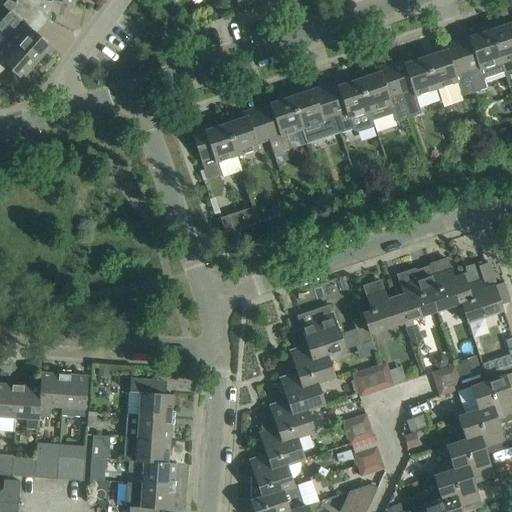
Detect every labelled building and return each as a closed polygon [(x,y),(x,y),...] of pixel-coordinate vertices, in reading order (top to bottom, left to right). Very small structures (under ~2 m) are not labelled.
[(7,0),(2,5),(9,12),(0,22),(0,31),(6,37),(36,63),(51,46),(18,18),(27,8),(16,3),(7,0)] [(74,0),(16,0),(16,3),(27,8),(29,0),(44,0),(73,6),(74,0)] [(489,30),(495,47),(500,63),(503,73),(504,75),(511,71),(511,25),(511,23),(489,30)] [(471,46),(459,50),(467,76),(473,93),(486,89),(483,79),(503,73),(500,63),(495,47),(489,30),(468,37),(471,46)] [(36,63),(6,37),(0,44),(0,61),(21,80),(36,63)] [(439,52),(424,57),(435,90),(456,83),(461,97),(473,93),(467,76),(459,50),(448,54),(445,45),(437,47),(439,52)] [(404,69),(393,73),(401,97),(408,118),(420,114),(415,97),(435,90),(424,57),(410,61),(409,57),(401,59),(404,69)] [(373,74),(358,79),(372,121),(392,114),(395,122),(408,118),(401,97),(393,73),(381,76),(378,67),(371,69),(373,74)] [(335,82),(338,91),(326,95),(334,119),(339,132),(350,129),(358,132),(374,126),(372,121),(358,79),(344,84),(342,79),(335,82)] [(290,97),(302,134),(306,144),(325,137),(321,127),(324,126),(323,123),(334,119),(326,95),(315,98),(312,89),(290,97)] [(269,104),(272,113),(260,117),(268,140),(274,155),(290,150),(286,139),(302,134),(290,97),(269,104)] [(238,114),(240,119),(225,123),(236,156),(258,149),(256,144),(268,140),(260,117),(248,121),(245,112),(238,114)] [(202,126),(205,135),(193,139),(201,163),(207,179),(220,174),(216,163),(236,156),(225,123),(211,128),(209,124),(202,126)] [(219,218),(225,236),(259,224),(253,207),(219,218)] [(430,264),(438,287),(438,288),(430,291),(436,311),(460,302),(460,303),(461,303),(461,302),(469,300),(461,275),(453,278),(447,259),(430,264)] [(414,270),(397,275),(403,294),(395,297),(402,322),(436,311),(430,291),(438,288),(438,287),(430,264),(431,266),(414,271),(414,270)] [(461,275),(469,300),(461,302),(461,303),(460,303),(467,322),(501,311),(499,304),(509,301),(503,283),(484,289),(478,270),(461,275)] [(371,310),(362,313),(369,333),(402,322),(395,297),(387,300),(380,281),(363,286),(371,310)] [(329,306),(315,311),(317,318),(300,323),(307,345),(312,360),(326,356),(327,356),(326,356),(344,350),(335,325),(329,306)] [(307,345),(289,351),(297,372),(302,387),(316,383),(334,377),(327,356),(326,356),(312,360),(307,345)] [(485,375),(511,366),(508,355),(481,363),(485,375)] [(401,367),(388,371),(385,362),(374,366),(382,390),(406,382),(401,367)] [(371,393),(382,390),(374,366),(363,370),(371,393)] [(435,384),(457,377),(453,366),(432,373),(435,384)] [(108,377),(108,368),(100,367),(99,376),(108,377)] [(371,393),(363,370),(351,373),(359,397),(371,393)] [(297,372),(279,378),(287,400),(287,399),(292,415),(306,410),(306,411),(306,410),(323,404),(316,383),(302,387),(297,372)] [(40,373),(39,383),(39,387),(40,387),(38,405),(62,406),(63,406),(64,374),(40,373)] [(87,376),(64,374),(63,406),(62,406),(61,416),(84,417),(85,408),(87,376)] [(511,418),(511,400),(504,375),(470,387),(478,409),(478,410),(491,406),(497,424),(511,418)] [(435,384),(439,396),(461,388),(457,377),(435,384)] [(129,392),(136,392),(140,393),(138,415),(138,416),(171,418),(173,395),(158,394),(159,381),(130,379),(129,392)] [(0,431),(13,433),(14,417),(15,417),(17,385),(0,383),(0,431)] [(40,387),(39,387),(17,385),(15,417),(37,418),(38,405),(40,387)] [(287,399),(287,400),(269,405),(276,427),(277,427),(282,442),(296,437),(296,438),(307,434),(313,432),(306,411),(306,410),(292,415),(287,399)] [(491,406),(478,410),(478,409),(458,416),(466,439),(466,440),(478,436),(485,453),(505,447),(497,424),(491,406)] [(95,412),(88,412),(87,428),(94,429),(95,412)] [(138,416),(138,415),(126,414),(124,437),(137,438),(137,439),(169,441),(171,418),(138,416)] [(345,434),(369,426),(365,415),(341,423),(345,434)] [(369,426),(345,434),(348,445),(373,437),(369,426)] [(277,427),(276,427),(259,433),(266,454),(267,454),(272,469),(285,465),(286,465),(299,461),(303,460),(300,451),(311,447),(307,434),(296,438),(296,437),(282,442),(277,427)] [(478,436),(466,440),(466,439),(446,446),(453,469),(466,465),(472,483),(473,483),(493,476),(485,453),(478,436)] [(168,463),(169,441),(137,439),(135,454),(127,453),(126,461),(143,462),(168,463)] [(91,458),(100,459),(101,443),(92,443),(91,458)] [(355,466),(379,458),(376,446),(351,455),(355,466)] [(272,469),(267,454),(266,454),(249,460),(261,496),(261,497),(281,490),(293,486),(290,479),(294,477),(298,473),(300,468),(300,465),(299,461),(286,465),(285,465),(272,469)] [(35,456),(21,455),(20,460),(12,460),(11,476),(34,478),(35,456)] [(57,479),(59,458),(49,457),(35,456),(34,478),(57,479)] [(12,460),(3,459),(0,458),(0,475),(11,476),(12,460)] [(83,481),(85,459),(67,458),(59,458),(57,479),(57,475),(65,476),(65,480),(83,481)] [(91,458),(91,460),(89,480),(103,481),(104,461),(100,461),(100,459),(91,458)] [(379,458),(355,466),(359,477),(383,469),(379,458)] [(168,463),(143,462),(141,485),(174,487),(176,463),(168,463)] [(466,465),(453,469),(433,476),(441,499),(454,495),(459,511),(462,511),(480,506),(473,483),(472,483),(466,465)] [(3,480),(3,481),(3,489),(0,489),(0,502),(18,504),(19,481),(3,480)] [(174,487),(141,485),(127,483),(125,508),(129,509),(128,511),(157,511),(158,509),(172,510),(174,487)] [(339,511),(365,511),(369,507),(377,488),(370,484),(348,491),(339,511)] [(261,497),(261,496),(250,500),(253,511),(287,511),(288,511),(281,490),(261,497)] [(459,511),(454,495),(441,499),(421,505),(423,511),(459,511)] [(17,511),(18,504),(0,502),(0,511),(17,511)]
